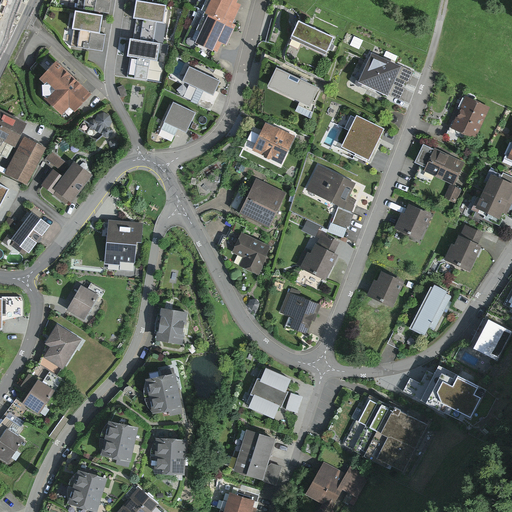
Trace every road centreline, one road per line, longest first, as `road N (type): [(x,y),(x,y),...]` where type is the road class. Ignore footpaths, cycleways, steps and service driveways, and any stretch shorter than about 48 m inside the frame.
road 1 (residential): [(321,368),(440,21)]
road 2 (residential): [(31,511),(57,445),(135,345),(160,229),(181,208)]
road 3 (residential): [(321,368),(373,370),(428,355),(475,304),(511,246)]
road 4 (residential): [(181,208),(248,326),(283,354),(321,368)]
road 5 (residential): [(166,169),(224,127),(260,5)]
road 6 (residential): [(141,158),(117,167),(25,277)]
road 7 (residential): [(277,499),(321,368)]
road 8 (residential): [(25,277),(34,324),(0,391)]
